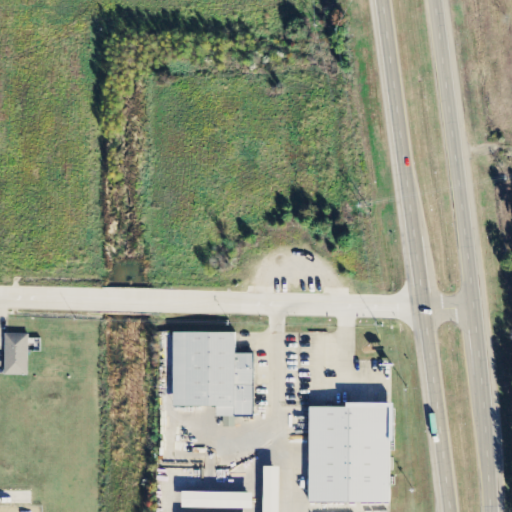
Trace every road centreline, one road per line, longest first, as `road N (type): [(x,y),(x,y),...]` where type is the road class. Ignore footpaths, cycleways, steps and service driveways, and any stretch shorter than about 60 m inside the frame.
road 1 (primary): [(381,0),(448,511)]
road 2 (primary): [(490,511),(475,310),(434,0)]
road 3 (residential): [(0,297),(475,310)]
